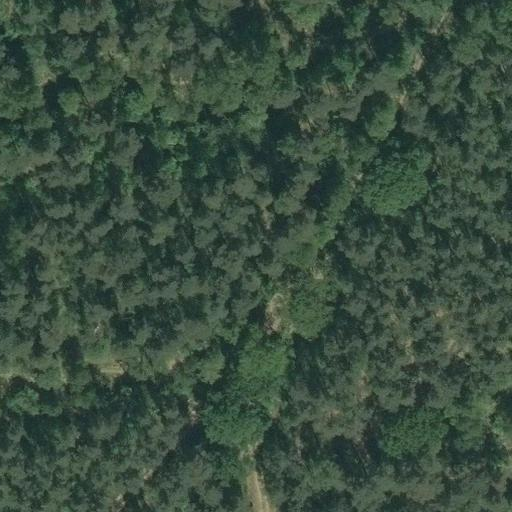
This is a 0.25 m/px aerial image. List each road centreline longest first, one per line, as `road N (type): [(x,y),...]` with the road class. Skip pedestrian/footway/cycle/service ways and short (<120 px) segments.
road 1 (track): [(458,0),(282,304),(117,511)]
road 2 (track): [(0,96),(75,82),(197,82),(440,0)]
road 3 (track): [(0,387),(163,371),(223,374),(254,511)]
